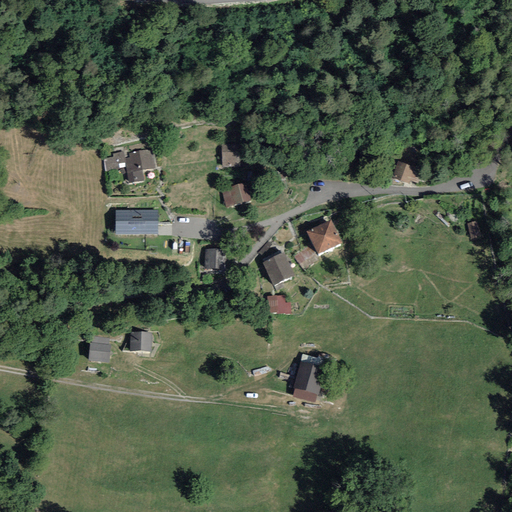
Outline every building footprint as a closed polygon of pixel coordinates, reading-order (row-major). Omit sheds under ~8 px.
[(246,131),(229,132),(230,152),(247,152),(246,131)] [(158,150),(113,155),(114,168),(131,166),(133,183),(151,181),(149,168),(160,167),(158,150)] [(421,169),(407,165),(403,179),(418,183),(421,169)] [(249,181),(225,190),(232,208),(256,199),(249,181)] [(486,203),(478,205),(481,216),(489,214),(486,203)] [(160,215),(137,216),(137,233),(161,232),(160,215)] [(337,225),(313,236),(322,256),(346,246),(337,225)] [(312,248),(298,254),(304,267),(318,261),(312,248)] [(223,250),(211,251),(213,268),(225,267),(223,250)] [(290,255),(270,265),(280,286),(301,276),(290,255)] [(291,294),(275,295),(276,312),(296,312),(296,300),(291,301),(291,294)] [(154,335),(132,336),(133,352),(155,351),(154,335)] [(113,345),(96,345),(95,363),(113,363),(113,345)] [(333,371),(307,364),(301,386),(327,393),(333,371)]
